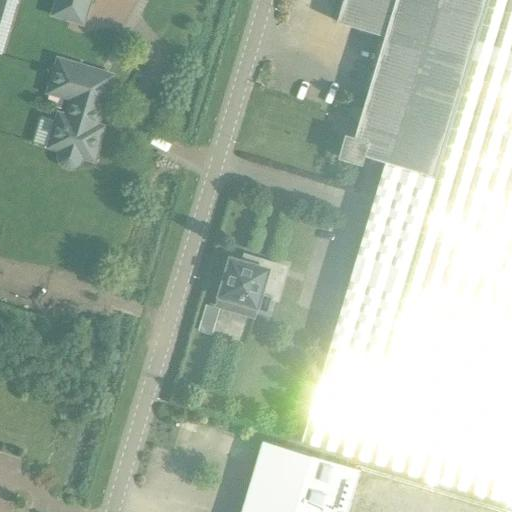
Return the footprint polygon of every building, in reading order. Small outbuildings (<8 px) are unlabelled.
[(57,0),(53,15),(83,24),(90,0),(57,0)] [(511,0),(485,0),(433,178),(375,371),(327,356),(301,441),(511,504),(511,0)] [(384,163),(433,178),(485,0),(343,0),(337,22),(384,37),(354,138),(346,136),(339,157),(360,165),(363,157),(384,163)] [(114,75),(58,58),(48,93),(71,100),(66,115),(59,113),(48,147),(60,151),(59,153),(59,157),(60,162),(63,166),(67,168),(72,168),(76,167),(80,164),(82,160),(83,158),(94,161),(105,127),(93,123),(98,108),(103,110),(114,75)] [(384,163),(327,356),(375,371),(433,178),(384,163)] [(272,300),(275,301),(285,268),(266,262),(265,266),(249,261),(248,265),(232,260),(221,295),(241,301),(240,305),(268,313),(272,300)] [(263,440),(241,511),(348,511),(361,470),(263,440)]
